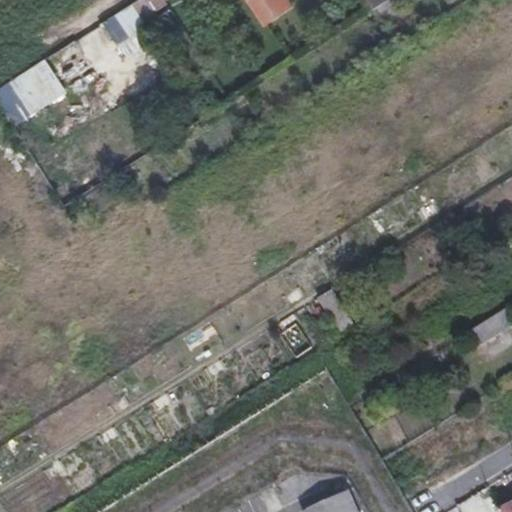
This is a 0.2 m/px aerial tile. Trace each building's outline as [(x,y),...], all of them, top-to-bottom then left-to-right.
[(168,4),(165,0),(140,0),(133,4),(143,20),(157,12),(168,4)] [(250,0),(267,25),(294,5),(290,0),(250,0)] [(369,0),(375,10),(378,8),(390,0),(369,0)] [(401,11),(393,0),(390,0),(378,8),(386,20),(401,11)] [(143,20),(133,4),(106,22),(120,43),(127,39),(145,27),(147,26),(143,20)] [(157,12),(143,20),(147,26),(148,27),(161,19),(157,12)] [(161,19),(148,27),(154,37),(168,28),(162,19),(161,19)] [(134,50),(152,38),(145,27),(127,39),(134,50)] [(47,59),(0,88),(0,105),(12,124),(29,113),(66,89),(47,59)] [(29,113),(12,124),(15,128),(26,146),(65,207),(77,199),(61,172),(85,157),(77,143),(61,153),(47,131),(42,134),(29,113)] [(26,146),(15,128),(4,135),(15,153),(26,146)] [(508,249),(511,246),(511,232),(502,239),(508,249)] [(333,291),(319,300),(341,334),(354,326),(333,291)] [(511,326),(511,316),(508,310),(472,333),(481,347),(511,326)] [(307,511),(360,511),(352,492),(307,511)] [(489,511),(481,494),(458,505),(461,511),(489,511)]
